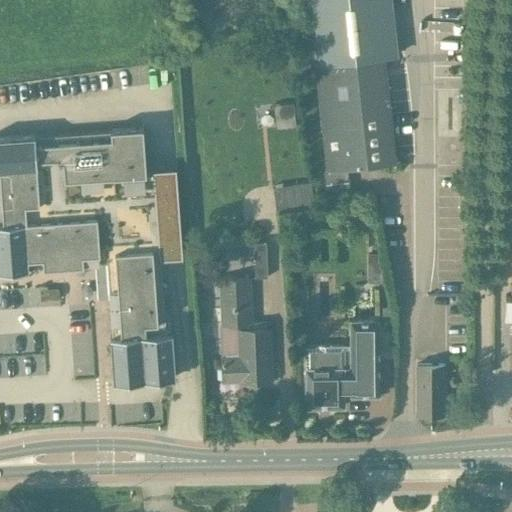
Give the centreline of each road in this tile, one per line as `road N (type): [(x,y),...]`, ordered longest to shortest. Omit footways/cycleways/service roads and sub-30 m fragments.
road 1 (unknown): [(408,440),(426,161),(416,0)]
road 2 (secondary): [(195,461),(126,446),(0,455)]
road 3 (unclassified): [(0,123),(127,106),(152,116),(159,157)]
road 4 (secondary): [(0,473),(195,461)]
road 5 (secondary): [(195,461),(382,458)]
road 6 (secondary): [(511,442),(382,458)]
road 7 (secondary): [(382,458),(511,464)]
